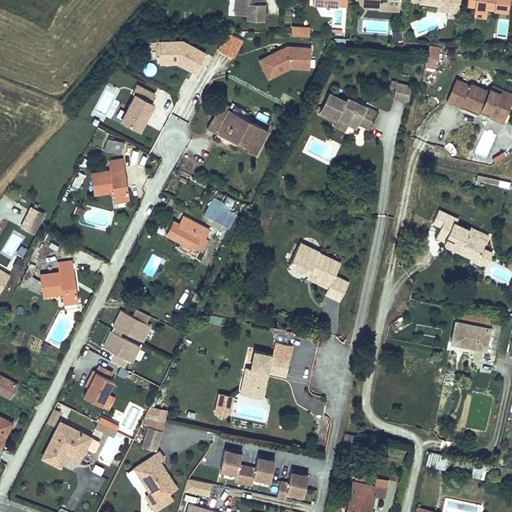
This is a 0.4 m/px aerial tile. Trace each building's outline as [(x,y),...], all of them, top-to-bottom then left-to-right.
[(239,0),(237,2),(235,2),(234,14),(246,15),(246,19),(263,20),(264,3),(260,3),(260,0),(239,0)] [(367,1),(366,0),(356,0),(363,8),(378,8),(378,1),(367,1)] [(398,10),(398,0),(366,0),(367,1),(378,1),(378,8),(378,9),(398,10)] [(458,13),(459,0),(417,0),(418,1),(437,4),(446,5),(445,11),(447,12),(458,13)] [(506,11),(507,0),(466,0),(466,6),(474,7),(473,15),(476,16),(476,17),(480,18),(480,16),(485,17),(486,7),(493,8),(492,9),(506,11)] [(334,25),(341,26),(343,11),(336,10),(334,25)] [(227,31),(218,49),(235,57),(244,39),(227,31)] [(206,55),(183,42),(157,43),(158,65),(177,65),(195,75),(206,55)] [(425,57),(435,58),(437,46),(438,45),(428,44),(425,57)] [(310,72),(311,49),(263,47),(262,70),(310,72)] [(399,77),(396,90),(411,94),(414,79),(399,77)] [(470,86),(455,80),(446,101),(460,108),(461,105),(479,113),(480,110),(502,119),(511,100),(489,90),(488,92),(470,85),(470,86)] [(125,108),(128,109),(121,123),(140,133),(154,106),(149,104),(154,94),(137,85),(125,108)] [(511,95),(490,86),(489,90),(511,100),(511,96),(511,95)] [(368,132),(377,115),(346,99),(343,106),(328,99),(319,115),(335,124),(339,117),(350,122),(348,127),(355,130),(357,127),(368,132)] [(252,123),(229,111),(230,107),(221,103),(208,129),(216,133),(218,130),(240,142),(239,145),(256,154),(268,131),(252,123)] [(480,110),(479,113),(500,123),(502,119),(480,110)] [(335,124),(334,125),(345,131),(348,127),(350,122),(339,117),(335,124)] [(480,152),(489,155),(494,133),(485,131),(480,152)] [(124,144),(111,137),(105,148),(119,155),(124,144)] [(495,162),(506,156),(503,151),(492,157),(495,162)] [(121,180),(126,180),(123,160),(108,162),(109,172),(91,174),(94,193),(113,192),(114,201),(128,199),(127,189),(122,190),(121,180)] [(80,187),(85,173),(76,170),(72,185),(80,187)] [(234,184),(244,187),(246,180),(236,177),(234,184)] [(499,180),(485,177),(484,182),(498,186),(499,180)] [(213,198),(205,215),(229,228),(238,211),(213,198)] [(43,213),(31,207),(21,228),(33,234),(43,213)] [(483,250),(489,238),(470,229),(469,232),(458,226),(460,222),(438,212),(432,223),(438,226),(433,236),(442,240),(442,242),(442,243),(443,244),(444,245),(445,245),(446,246),(447,246),(448,245),(450,245),(450,244),(460,249),(458,253),(477,262),(479,258),(483,250)] [(167,236),(194,250),(201,237),(206,239),(210,232),(183,218),(180,225),(174,222),(167,236)] [(201,237),(194,250),(201,254),(208,240),(206,239),(201,237)] [(298,243),(287,265),(306,275),(308,273),(313,276),(311,281),(327,290),(323,298),(338,305),(349,286),(334,278),(339,266),(319,255),(320,254),(298,243)] [(26,250),(21,247),(17,254),(22,257),(26,250)] [(492,255),(483,250),(479,258),(489,262),(492,255)] [(70,283),(75,282),(72,262),(57,264),(58,273),(39,276),(42,296),(60,294),(63,304),(77,302),(76,292),(72,292),(70,283)] [(4,273),(0,270),(0,294),(11,276),(4,273)] [(28,270),(20,287),(26,290),(34,272),(28,270)] [(289,304),(298,299),(292,289),(282,294),(289,304)] [(486,316),(456,309),(454,320),(484,326),(486,316)] [(136,310),(133,316),(148,324),(151,318),(136,310)] [(133,316),(121,311),(113,327),(114,328),(122,332),(143,343),(152,326),(148,324),(133,316)] [(408,322),(404,315),(391,322),(395,329),(408,322)] [(461,345),(482,349),(487,326),(484,326),(454,320),(452,319),(448,342),(455,344),(459,341),(461,345)] [(120,336),(112,332),(111,331),(103,346),(134,362),(141,347),(120,336)] [(285,375),(292,345),(276,342),(273,354),(255,350),(251,366),(246,366),(240,391),(252,394),(254,384),(262,385),(266,371),(270,372),(285,375)] [(110,358),(113,352),(104,347),(100,352),(110,358)] [(96,372),(93,370),(85,386),(90,389),(85,398),(109,410),(115,399),(109,396),(116,382),(110,379),(113,373),(99,366),(96,372)] [(270,372),(266,371),(262,385),(254,384),(252,394),(265,397),(270,372)] [(0,376),(0,392),(10,397),(19,380),(4,372),(1,377),(0,376)] [(24,388),(22,395),(36,400),(39,392),(24,388)] [(232,395),(218,392),(214,411),(228,414),(232,395)] [(311,411),(320,414),(324,401),(315,398),(311,411)] [(53,425),(60,412),(53,408),(46,422),(53,425)] [(148,427),(161,431),(168,412),(151,408),(144,425),(148,427)] [(0,443),(11,423),(0,417),(0,443)] [(101,417),(98,422),(117,431),(119,427),(101,417)] [(114,437),(117,431),(98,422),(96,427),(114,437)] [(90,437),(60,423),(42,456),(59,466),(65,454),(67,451),(80,457),(85,448),(92,452),(95,451),(99,444),(98,441),(90,437)] [(154,451),(161,431),(148,427),(141,447),(154,451)] [(270,481),(275,457),(257,454),(255,465),(239,462),(242,450),(224,447),(219,475),(252,481),(252,478),(270,481)] [(67,451),(65,454),(78,460),(80,457),(67,451)] [(164,459),(159,452),(134,469),(151,495),(146,498),(155,511),(156,511),(174,501),(170,495),(178,489),(166,472),(165,473),(162,470),(164,469),(160,462),(164,459)] [(454,457),(428,452),(425,465),(452,470),(454,457)] [(496,466),(474,461),(470,476),(483,478),(485,470),(495,472),(496,466)] [(104,471),(95,466),(92,472),(101,477),(104,471)] [(290,469),(289,480),(280,479),(278,493),(304,497),(308,472),(290,469)] [(184,490),(209,495),(212,482),(187,476),(184,490)] [(363,485),(353,483),(345,511),(369,511),(373,496),(371,496),(373,487),(363,485)] [(221,511),(190,503),(186,511),(221,511)]
